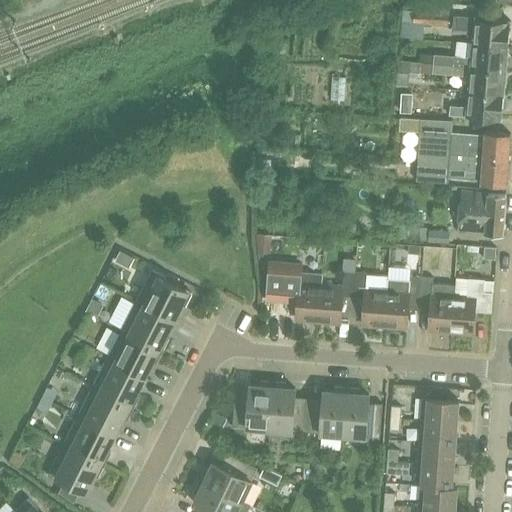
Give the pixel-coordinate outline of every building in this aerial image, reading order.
[(450,9),(451,2),(429,0),(423,0),(423,11),(416,10),(415,23),(449,25),(450,9)] [(511,19),(462,15),(454,15),(452,33),(474,34),(474,42),(509,45),(511,19)] [(434,62),(434,63),(507,69),(509,45),(474,42),(472,57),(435,54),(434,62)] [(406,60),(399,60),(397,85),(409,86),(410,78),(418,78),(419,73),(420,73),(420,61),(406,60)] [(434,63),(434,72),(471,75),(470,90),(505,93),(507,69),(434,63)] [(450,114),(468,116),(503,119),(505,93),(470,90),(468,106),(451,105),(450,114)] [(412,93),(402,93),(401,112),(411,112),(412,93)] [(422,118),(419,161),(484,166),(484,159),(509,161),(511,133),(486,131),(486,134),(453,131),(453,120),(422,118)] [(484,166),(419,161),(417,180),(449,182),(450,176),(483,178),(483,182),(507,183),(509,161),(484,159),(484,166)] [(506,193),(485,192),(462,190),(459,232),(504,235),(506,207),(506,193)] [(264,215),(264,204),(256,203),(256,215),(264,215)] [(394,237),(425,239),(426,227),(395,225),(394,237)] [(256,235),(259,254),(269,254),(270,236),(270,235),(256,234),(256,235)] [(485,245),(484,257),(496,258),(497,246),(485,245)] [(115,260),(120,262),(125,252),(120,250),(115,260)] [(299,292),(301,270),(304,271),(304,263),(273,261),(271,289),(299,292)] [(152,269),(136,301),(173,320),(181,304),(185,306),(192,293),(164,278),(166,276),(152,269)] [(345,269),(344,285),(343,295),(355,296),(356,270),(345,269)] [(304,271),(301,270),(299,292),(297,319),(319,321),(322,284),(323,272),(304,271)] [(355,296),(366,297),(367,287),(368,271),(356,270),(355,296)] [(411,279),(410,290),(410,300),(421,301),(423,275),(411,274),(411,279)] [(433,292),(434,282),(434,276),(423,275),(421,301),(432,302),(433,292)] [(455,294),(452,331),(474,333),(475,310),(492,311),(494,291),(485,291),(486,278),(470,277),(468,295),(455,294)] [(388,289),(386,326),(407,327),(410,300),(410,290),(411,279),(389,278),(388,289)] [(455,284),(434,282),(433,292),(432,302),(430,329),(452,331),(455,294),(455,284)] [(344,285),(322,284),(319,321),(341,322),(343,295),(344,285)] [(367,287),(366,297),(364,324),(386,326),(388,289),(367,287)] [(102,304),(92,300),(86,311),(96,316),(102,304)] [(136,301),(121,329),(163,350),(170,337),(165,335),(173,320),(136,301)] [(121,329),(107,358),(144,377),(152,361),(156,363),(163,350),(121,329)] [(107,358),(92,386),(134,407),(140,394),(136,392),(144,377),(107,358)] [(233,425),(269,428),(273,381),(260,380),(260,385),(250,384),(249,392),(235,391),(233,425)] [(273,381),(269,428),(306,431),(309,397),(295,396),(295,388),(285,387),(286,382),(273,381)] [(92,386),(78,415),(115,434),(123,418),(127,420),(134,407),(92,386)] [(309,397),(306,431),(343,434),(347,387),(334,386),(333,391),(324,390),(323,398),(309,397)] [(347,387),(343,434),(380,437),(382,403),(369,402),(369,394),(359,393),(360,388),(347,387)] [(424,397),(422,418),(458,421),(460,399),(424,397)] [(392,405),(391,417),(401,417),(402,405),(392,405)] [(226,418),(216,413),(205,433),(216,439),(226,418)] [(78,415),(63,443),(105,464),(111,451),(107,449),(115,434),(78,415)] [(401,417),(391,417),(391,429),(400,430),(401,417)] [(422,418),(420,440),(457,443),(458,421),(422,418)] [(420,440),(419,462),(455,465),(457,443),(420,440)] [(105,464),(63,443),(47,475),(61,482),(62,479),(86,491),(94,475),(98,477),(105,464)] [(389,448),(388,460),(398,461),(399,448),(389,448)] [(205,468),(199,480),(242,500),(257,467),(227,452),(221,465),(213,461),(209,470),(205,468)] [(398,461),(388,460),(388,472),(398,473),(398,461)] [(419,462),(417,483),(458,487),(458,486),(453,486),(455,465),(419,462)] [(279,473),(265,466),(261,474),(275,481),(279,473)] [(201,506),(197,511),(246,511),(251,504),(242,500),(199,480),(194,491),(198,493),(194,502),(201,506)] [(256,480),(251,500),(267,504),(272,485),(256,480)] [(458,487),(417,483),(417,484),(422,485),(420,506),(457,508),(458,487)] [(385,492),(385,504),(395,504),(395,492),(385,492)] [(28,497),(13,511),(39,511),(37,510),(39,508),(28,497)]
